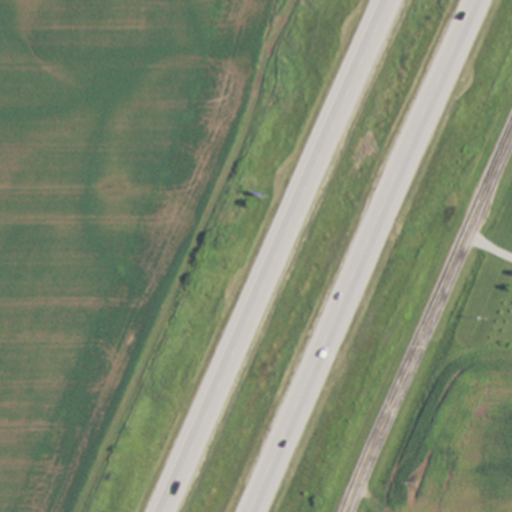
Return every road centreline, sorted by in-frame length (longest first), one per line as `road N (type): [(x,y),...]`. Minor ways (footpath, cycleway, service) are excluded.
road 1 (motorway): [(388,0),(165,511)]
road 2 (motorway): [(259,511),(479,0)]
road 3 (residential): [(511,131),(348,511)]
